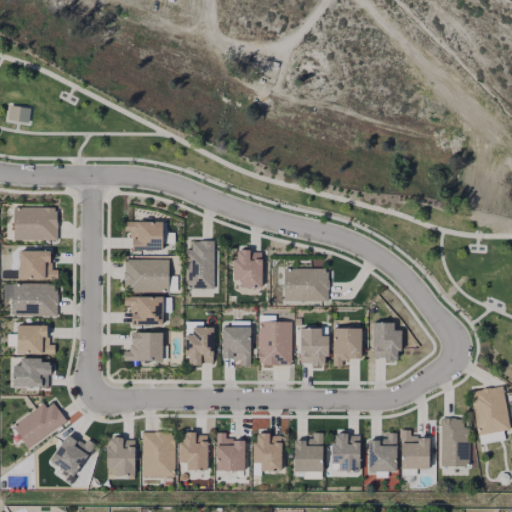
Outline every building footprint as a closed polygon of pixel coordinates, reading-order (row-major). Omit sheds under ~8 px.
[(31,110),(28,123),(7,120),(9,106),(31,110)] [(56,211),(56,238),(14,238),(14,207),(47,207),(47,211),(56,211)] [(162,222),(162,248),(133,248),(133,230),(125,230),(124,221),(162,222)] [(213,242),(212,287),(185,287),(186,249),(193,249),(193,242),(213,242)] [(248,250),(248,254),(261,253),(260,286),(241,286),(241,278),(234,278),(235,260),(238,260),(238,255),(242,255),(242,249),(248,250)] [(48,251),(48,263),(45,263),(45,268),(49,268),(57,270),(57,277),(19,277),(19,250),(48,251)] [(167,259),(167,290),(133,290),(133,287),(125,287),(125,259),(167,259)] [(327,273),(327,299),(285,299),(285,269),(318,269),(318,273),(327,273)] [(56,287),(55,314),(13,314),(14,283),(47,283),(47,287),(56,287)] [(162,296),(161,324),(132,323),(132,304),(124,304),(124,296),(162,296)] [(290,324),(291,366),(258,366),(258,323),(290,324)] [(54,345),(54,351),(17,351),(17,325),(45,326),(45,345),(54,345)] [(212,327),(212,360),(200,360),(200,364),(186,365),(186,335),(194,335),(194,327),(212,327)] [(399,335),(399,353),(395,353),(395,363),(385,363),(385,360),(373,360),(373,327),(392,327),(392,335),(399,335)] [(250,330),(249,367),(240,367),(240,361),(222,360),(222,330),(250,330)] [(320,331),(320,338),(328,338),(329,361),(325,360),(325,367),(312,367),(312,364),(299,363),(300,330),(320,331)] [(360,330),(360,362),(342,361),(342,367),(332,367),(333,330),(360,330)] [(161,333),(161,360),(123,360),(124,351),(132,352),(132,333),(161,333)] [(50,365),(50,373),(46,373),(46,385),(13,385),(13,365),(21,366),(21,357),(40,357),(40,362),(45,362),(45,365),(50,365)] [(509,427),(478,433),(473,401),(476,400),(475,391),(502,386),(509,427)] [(53,403),(65,419),(28,447),(12,425),(38,407),(40,409),(44,406),(46,408),(53,403)] [(462,419),(462,428),(468,428),(468,464),(442,465),(442,418),(462,419)] [(208,435),(207,469),(179,468),(180,430),(195,431),(195,435),(208,435)] [(428,440),(428,467),(401,467),(402,430),(409,430),(409,439),(428,440)] [(173,441),(173,475),(142,475),(142,432),(170,432),(170,441),(173,441)] [(243,442),(243,469),(216,469),(217,432),(225,432),(225,441),(243,442)] [(503,441),(502,432),(478,435),(479,443),(503,441)] [(281,437),(280,469),(253,469),(254,433),(268,433),(268,437),(281,437)] [(321,433),(321,470),(295,470),(295,440),(314,440),(314,433),(321,433)] [(349,434),(348,437),(359,437),(358,470),(332,469),(333,437),(340,437),(340,433),(349,434)] [(396,433),(396,470),(369,470),(369,442),(388,442),(388,433),(396,433)] [(75,445),(80,449),(87,439),(94,444),(73,474),(50,459),(67,436),(77,443),(75,445)] [(121,437),(122,441),(133,441),(133,474),(114,474),(114,466),(107,466),(106,447),(111,447),(110,442),(114,442),(114,437),(121,437)]
